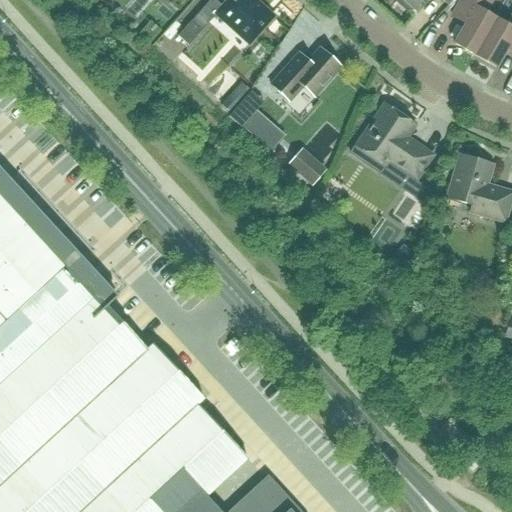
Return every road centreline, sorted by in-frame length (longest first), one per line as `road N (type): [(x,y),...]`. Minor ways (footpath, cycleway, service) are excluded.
road 1 (tertiary): [(433,511),(0,39)]
road 2 (residential): [(511,117),(439,80),(341,0)]
